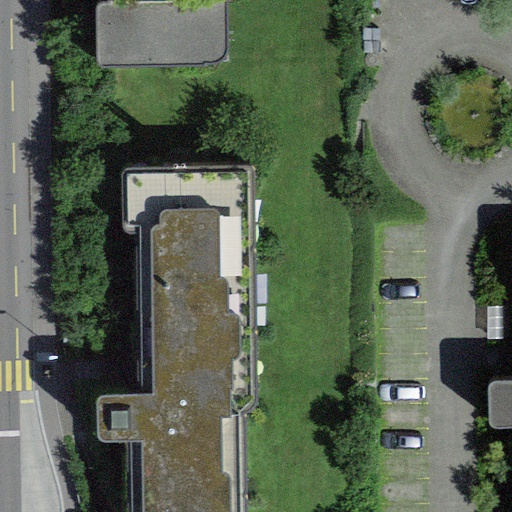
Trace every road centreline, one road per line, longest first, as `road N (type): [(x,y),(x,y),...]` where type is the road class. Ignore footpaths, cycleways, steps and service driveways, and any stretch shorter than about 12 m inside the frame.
road 1 (residential): [(458,191),(460,511)]
road 2 (residential): [(511,46),(456,38),(412,67),(400,90),(400,141),(413,164),(458,191)]
